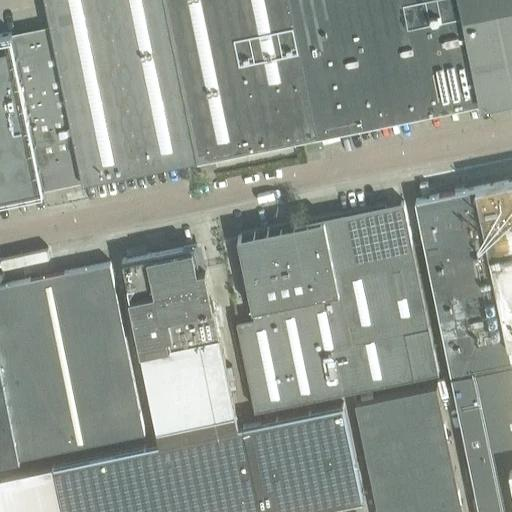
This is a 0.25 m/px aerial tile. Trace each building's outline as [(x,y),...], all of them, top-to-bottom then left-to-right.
[(511,0),(47,0),(52,24),(12,33),(12,32),(0,34),(0,197),(44,188),(43,187),(83,179),(84,181),(511,92),(511,0)] [(206,169),(220,167),(218,154),(204,157),(206,169)] [(511,511),(511,178),(417,198),(480,511),(511,511)] [(255,408),(439,371),(404,200),(238,234),(255,317),(237,320),(255,408)] [(196,244),(122,259),(157,429),(160,440),(238,424),(236,412),(218,324),(206,267),(201,268),(196,244)] [(0,460),(145,431),(111,262),(0,284),(0,460)] [(463,511),(438,384),(356,401),(378,511),(463,511)] [(53,462),(0,473),(0,511),(297,511),(297,510),(363,496),(344,402),(238,424),(160,440),(53,462)]
